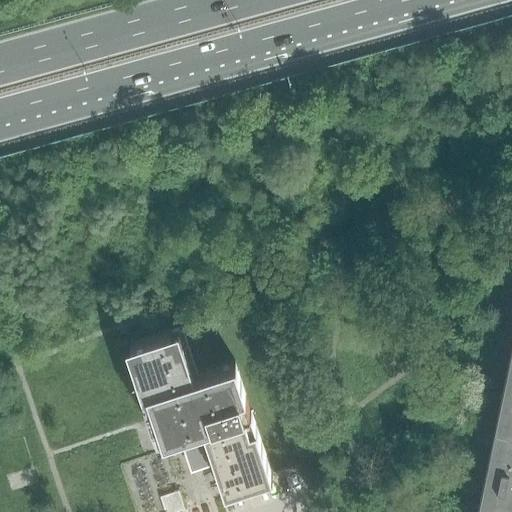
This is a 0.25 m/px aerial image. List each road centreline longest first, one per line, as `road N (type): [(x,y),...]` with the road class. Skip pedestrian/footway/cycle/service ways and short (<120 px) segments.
road 1 (trunk): [(0,112),(409,0)]
road 2 (trunk): [(264,0),(0,72)]
